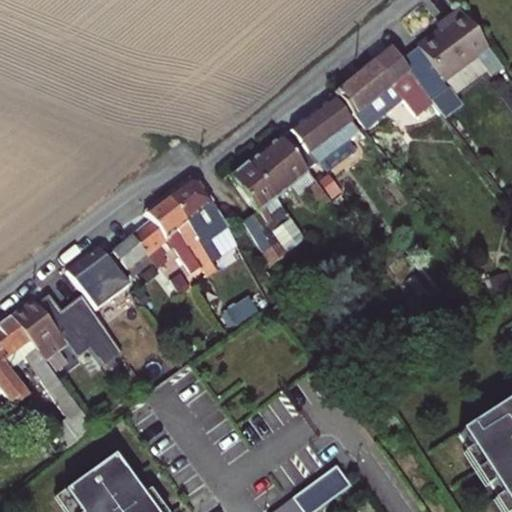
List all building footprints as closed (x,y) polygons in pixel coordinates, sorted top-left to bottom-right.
[(448,25),(440,31),(400,60),(429,98),(430,100),(447,88),(451,94),(497,61),(459,9),(445,20),(448,25)] [(448,25),(445,20),(437,26),(440,31),(448,25)] [(391,47),(335,91),(362,127),(405,95),(422,117),(436,107),(430,100),(429,98),(400,60),(391,47)] [(282,138),(298,160),(307,154),(314,163),(343,141),(350,150),(364,139),(334,100),(282,138)] [(247,166),(274,199),(288,189),(296,199),(305,192),(319,208),(328,201),(280,139),(247,166)] [(241,224),(268,269),(305,240),(274,199),(247,166),(231,179),(255,215),(241,224)] [(188,181),(167,196),(187,222),(201,246),(227,229),(197,183),(188,181)] [(144,214),(150,221),(174,248),(191,273),(200,268),(206,278),(216,272),(201,246),(187,222),(167,196),(144,214)] [(131,237),(151,264),(153,266),(174,248),(150,221),(131,237)] [(131,237),(104,259),(122,284),(130,296),(143,286),(136,276),(151,264),(131,237)] [(80,293),(91,310),(122,284),(104,259),(97,249),(67,274),(80,293)] [(32,300),(10,317),(44,361),(68,344),(79,359),(91,350),(105,369),(123,356),(91,310),(80,293),(58,310),(48,296),(36,305),(32,300)] [(10,317),(0,324),(0,393),(11,408),(43,383),(67,416),(52,426),(68,449),(94,429),(10,317)] [(397,349),(366,369),(383,396),(407,377),(399,366),(405,361),(397,349)] [(409,437),(386,401),(371,414),(398,445),(409,437)] [(511,511),(511,403),(460,437),(508,511),(511,511)] [(153,511),(114,457),(63,494),(75,511),(153,511)] [(271,511),(314,511),(349,487),(335,467),(271,511)]
